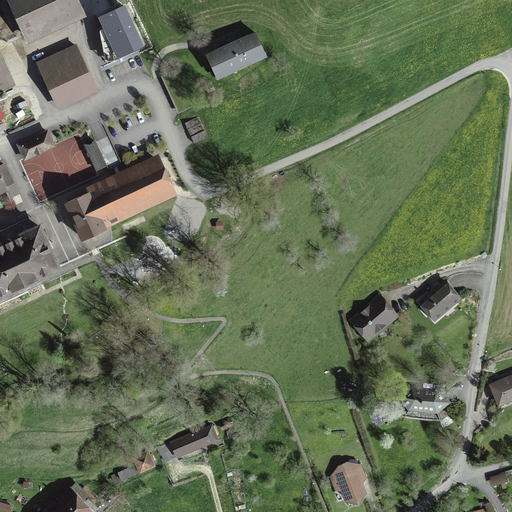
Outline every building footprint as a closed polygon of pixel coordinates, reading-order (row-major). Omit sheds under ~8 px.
[(9,0),(25,36),(82,10),(77,0),(9,0)] [(145,42),(125,0),(124,0),(98,13),(117,55),(145,42)] [(255,32),(207,54),(211,65),(214,63),(220,77),(253,61),(252,59),(264,53),(255,32)] [(38,63),(52,94),(90,77),(76,45),(38,63)] [(192,106),(175,69),(163,75),(180,112),(192,106)] [(208,137),(198,117),(185,123),(194,143),(208,137)] [(47,131),(19,145),(25,158),(53,145),(47,131)] [(85,147),(95,169),(106,164),(109,170),(122,164),(108,136),(85,147)] [(172,191),(158,160),(106,184),(105,183),(94,188),(95,189),(67,202),(83,238),(105,228),(103,223),(172,191)] [(0,191),(6,189),(2,181),(9,178),(9,179),(10,178),(3,164),(0,165),(0,191)] [(0,293),(58,267),(39,226),(22,234),(17,223),(0,231),(0,232),(5,242),(0,244),(0,293)] [(420,301),(435,319),(459,298),(445,281),(420,301)] [(352,319),(368,339),(396,315),(380,296),(352,319)] [(511,375),(491,384),(499,404),(511,398),(511,375)] [(423,387),(411,386),(398,397),(403,397),(410,406),(406,414),(439,418),(437,409),(441,405),(443,408),(450,402),(440,389),(432,388),(432,383),(423,382),(423,387)] [(211,425),(172,441),(172,442),(159,448),(166,461),(217,439),(211,425)] [(140,471),(154,465),(147,451),(133,457),(136,464),(140,471)] [(331,476),(335,479),(334,480),(337,488),(343,489),(347,499),(351,500),(351,501),(358,502),(362,497),(361,496),(364,492),(360,483),(364,478),(360,470),(359,470),(360,464),(347,461),(338,465),(331,476)] [(136,464),(112,476),(115,482),(140,471),(136,464)] [(93,511),(94,511),(93,510),(97,508),(90,501),(94,497),(88,491),(86,493),(75,483),(55,503),(52,499),(46,505),(49,508),(44,511),(93,511)] [(9,511),(11,506),(0,502),(0,510),(6,511),(9,511)]
